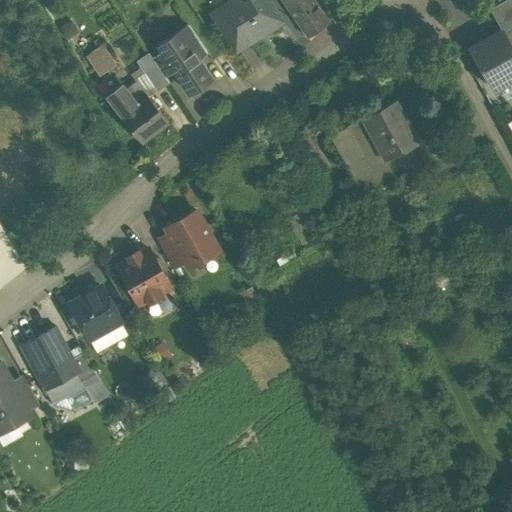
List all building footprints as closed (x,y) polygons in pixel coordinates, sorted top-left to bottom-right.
[(234,0),(212,14),(235,48),(251,37),(249,33),(276,15),(266,0),(234,0)] [(312,0),(282,0),(307,37),(328,23),(312,0)] [(511,1),(511,0),(505,0),(489,9),(501,30),(511,49),(511,1)] [(208,53),(188,25),(179,32),(198,60),(208,53)] [(511,49),(501,30),(470,48),(494,90),(511,79),(511,49)] [(198,60),(179,32),(158,46),(174,70),(189,92),(210,78),(198,60)] [(97,74),(114,62),(99,42),(82,54),(97,74)] [(162,52),(152,59),(156,65),(164,76),(174,70),(162,52)] [(148,54),(136,62),(144,73),(156,65),(152,59),(148,54)] [(156,65),(144,73),(156,91),(168,83),(164,76),(156,65)] [(126,90),(121,83),(106,94),(120,113),(145,94),(136,82),(126,90)] [(120,113),(119,113),(141,141),(166,122),(145,94),(120,113)] [(389,103),(362,117),(379,148),(385,159),(417,141),(399,109),(394,112),(389,103)] [(379,148),(362,118),(330,136),(347,165),(379,148)] [(379,148),(347,165),(364,197),(385,186),(386,188),(390,186),(389,184),(396,180),(384,159),(385,159),(379,148)] [(195,210),(166,226),(168,231),(186,262),(188,266),(218,250),(195,210)] [(186,262),(168,231),(156,238),(174,268),(186,262)] [(148,248),(139,254),(137,251),(127,257),(128,260),(117,266),(139,304),(147,300),(148,302),(160,296),(159,293),(170,286),(148,248)] [(112,306),(100,285),(69,303),(89,338),(119,321),(120,321),(112,306)] [(138,328),(123,301),(112,306),(120,321),(119,321),(127,335),(138,328)] [(55,326),(25,342),(39,367),(34,370),(44,390),(76,373),(79,371),(72,357),(55,326)] [(83,352),(72,357),(79,371),(76,373),(80,381),(95,373),(83,352)] [(1,362),(0,362),(0,430),(30,414),(28,409),(16,388),(1,362)] [(27,382),(16,388),(28,409),(38,403),(27,382)]
